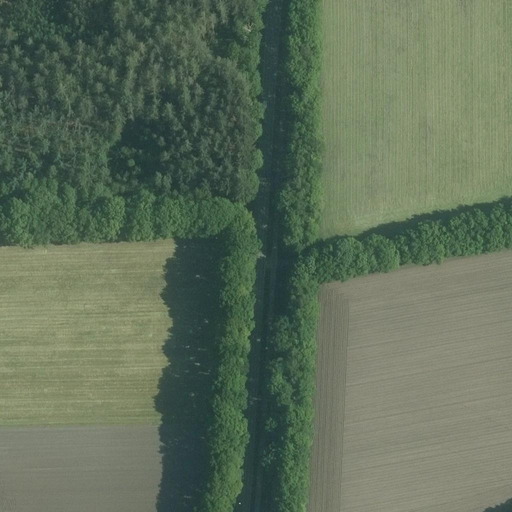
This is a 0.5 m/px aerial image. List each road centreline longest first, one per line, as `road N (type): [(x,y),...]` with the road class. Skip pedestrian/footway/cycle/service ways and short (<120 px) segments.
road 1 (secondary): [(242,511),(275,0)]
road 2 (track): [(258,266),(511,218)]
